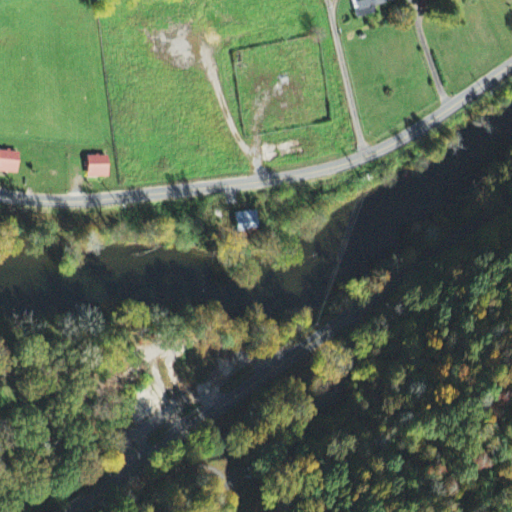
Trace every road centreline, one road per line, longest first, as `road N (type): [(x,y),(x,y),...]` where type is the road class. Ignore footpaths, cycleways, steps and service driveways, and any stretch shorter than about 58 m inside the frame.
road 1 (primary): [(71,511),(511,193)]
road 2 (residential): [(0,192),(73,199),(335,163),(365,155),(511,62)]
road 3 (residential): [(328,0),(365,155)]
